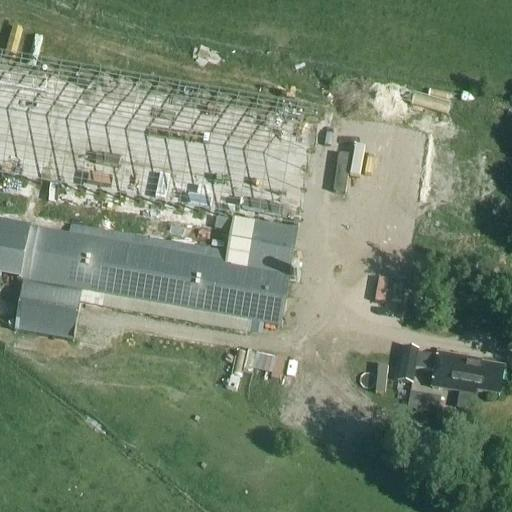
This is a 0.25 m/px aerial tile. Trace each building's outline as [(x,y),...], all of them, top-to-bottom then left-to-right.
[(298,231),(318,111),(0,56),(0,179),(233,219),(298,231)] [(228,254),(226,265),(245,269),(290,277),(298,231),(233,219),(227,254),(228,254)] [(0,279),(22,283),(14,332),(73,342),(77,322),(80,305),(246,336),(249,323),(264,326),(281,329),(290,277),(245,269),(226,265),(228,254),(227,254),(71,228),(69,238),(37,232),(0,225),(0,279)] [(417,357),(418,352),(403,350),(396,384),(413,387),(415,372),(437,375),(434,391),(459,395),(456,411),(473,414),(476,395),(500,399),(505,372),(481,367),(481,364),(440,357),(439,360),(417,357)] [(285,377),(300,377),(301,356),(286,355),(285,377)]
